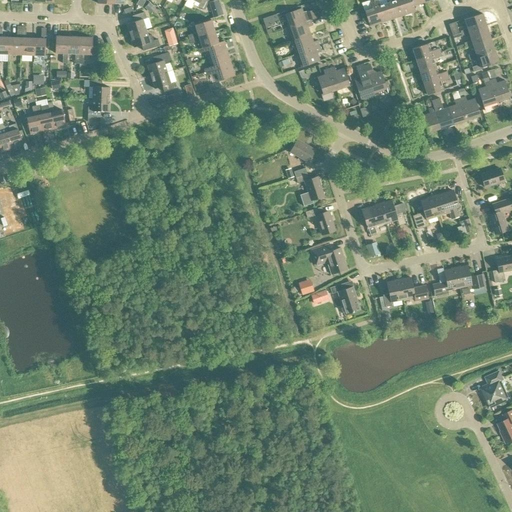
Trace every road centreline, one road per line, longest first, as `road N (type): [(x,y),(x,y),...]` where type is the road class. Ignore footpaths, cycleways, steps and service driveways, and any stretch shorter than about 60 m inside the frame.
road 1 (residential): [(454,152),(479,247),(365,269),(328,165),(343,131)]
road 2 (residential): [(495,0),(366,52),(348,27),(329,19),(322,0)]
road 3 (residential): [(0,167),(145,121)]
road 4 (residential): [(145,121),(111,33),(96,20),(75,18)]
road 5 (residential): [(145,121),(264,79)]
